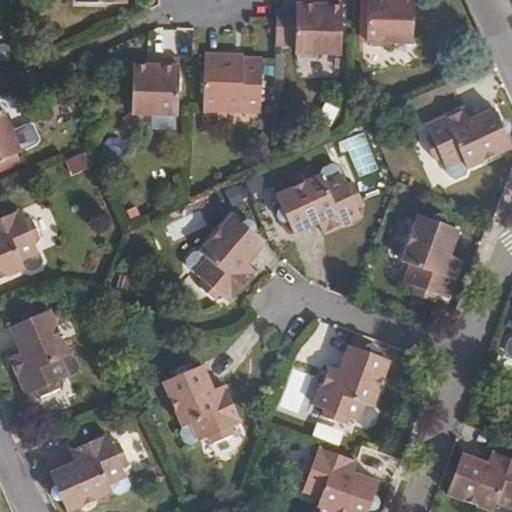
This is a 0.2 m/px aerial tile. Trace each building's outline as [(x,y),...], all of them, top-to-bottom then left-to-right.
[(322,8),(322,0),(299,0),(298,48),(343,50),(345,8),(331,8),(322,8)] [(331,0),(322,0),(322,8),(331,8),(331,0)] [(369,0),(369,37),(415,39),(416,0),(369,0)] [(206,57),(205,112),(262,113),(264,62),(246,61),(246,58),(206,57)] [(156,70),(148,70),(134,69),(133,109),(180,110),(182,62),(156,61),(156,70)] [(148,61),(148,70),(156,70),(156,61),(148,61)] [(460,130),(454,116),(428,128),(432,136),(428,144),(437,162),(446,165),(449,172),(466,164),(469,169),(511,149),(511,142),(497,111),(471,123),(471,124),(460,130)] [(464,112),(454,116),(460,130),(471,124),(471,123),(464,112)] [(0,164),(16,157),(0,119),(0,164)] [(293,236),(319,224),(318,223),(329,218),(336,232),(360,220),(358,214),(361,205),(353,188),(345,185),(341,176),(324,184),(321,177),(276,198),(293,236)] [(0,237),(0,281),(26,270),(23,262),(40,253),(37,246),(41,240),(33,222),(25,220),(22,212),(0,221),(0,234),(1,237),(0,237)] [(246,263),(247,264),(264,243),(233,216),(200,254),(192,253),(187,261),(188,267),(199,278),(200,286),(211,295),(221,296),(231,304),(249,283),(237,272),(246,263)] [(318,223),(319,224),(324,237),(336,232),(329,218),(318,223)] [(445,264),(447,265),(456,239),(417,225),(400,270),(405,273),(399,289),(409,293),(411,302),(430,309),(437,304),(446,307),(456,281),(441,275),(445,264)] [(257,274),(247,264),(246,263),(237,272),(249,283),(257,274)] [(460,270),(447,265),(445,264),(441,275),(456,281),(460,270)] [(30,365),(17,371),(29,398),(37,395),(44,400),(62,392),(62,383),(79,376),(81,370),(77,362),(72,359),(52,314),(13,330),(24,356),(26,354),(30,365)] [(338,385),(323,379),(313,406),(321,409),(324,418),(343,425),(352,420),(367,426),(373,424),(376,415),(373,407),(390,362),(350,347),(340,373),(342,375),(338,385)] [(13,361),(17,371),(30,365),(26,354),(24,356),(13,361)] [(211,394),(212,393),(201,369),(163,386),(182,431),(189,428),(196,445),(204,442),(206,442),(212,445),(231,437),(233,429),(240,425),(229,400),(216,405),(211,394)] [(327,369),(323,379),(338,385),(342,375),(340,373),(327,369)] [(224,388),(212,393),(211,394),(216,405),(229,400),(224,388)] [(78,465),(76,464),(51,475),(67,511),(70,511),(113,494),(109,485),(127,477),(123,469),(128,462),(120,444),(113,443),(109,436),(82,447),(88,461),(78,465)] [(71,451),(76,464),(78,465),(88,461),(82,447),(71,451)] [(346,458),(319,448),(315,457),(308,461),(301,479),(306,486),(303,494),(321,501),(319,508),(329,511),(369,511),(380,484),(354,474),(354,476),(342,472),(346,458)] [(506,456),(494,451),(488,466),(488,468),(500,472),(506,456)] [(488,468),(488,466),(464,457),(449,496),(492,511),(495,511),(497,507),(511,511),(511,458),(506,456),(500,472),(488,468)] [(354,476),(354,474),(358,463),(346,458),(342,472),(354,476)]
